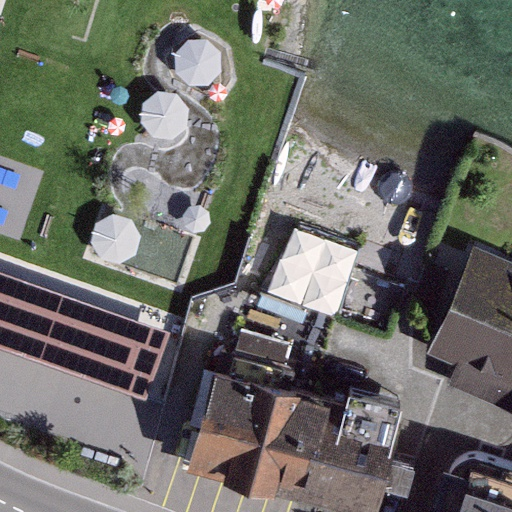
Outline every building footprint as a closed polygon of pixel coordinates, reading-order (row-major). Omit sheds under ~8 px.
[(511,256),(489,247),(442,358),(511,387),(511,256)] [(165,344),(0,285),(0,343),(146,396),(165,344)] [(314,488),(344,389),(236,356),(206,455),(314,488)] [(415,411),(344,389),(314,488),(384,509),(415,411)] [(511,511),(511,464),(475,452),(453,511),(511,511)]
